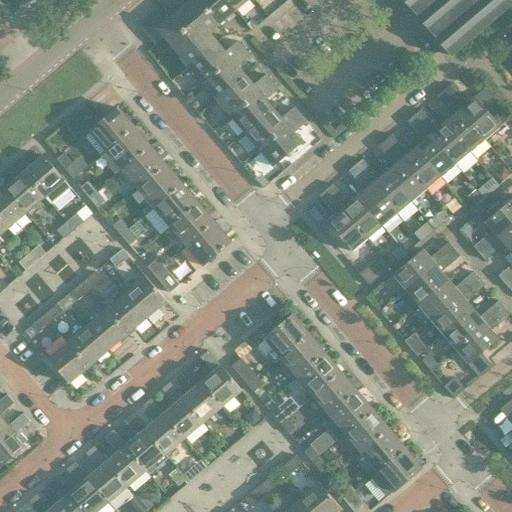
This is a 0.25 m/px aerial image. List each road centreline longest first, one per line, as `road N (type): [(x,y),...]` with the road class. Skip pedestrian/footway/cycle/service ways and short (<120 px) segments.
road 1 (residential): [(0,496),(293,252)]
road 2 (residential): [(266,220),(95,14)]
road 3 (residential): [(438,425),(293,252)]
road 4 (residential): [(266,220),(433,83)]
